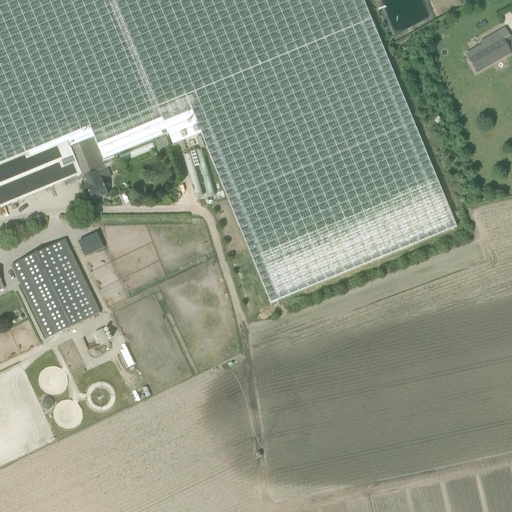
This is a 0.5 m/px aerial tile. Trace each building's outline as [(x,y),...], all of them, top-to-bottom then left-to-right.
[(363,0),(0,0),(0,164),(66,137),(71,148),(94,138),(107,168),(117,164),(114,157),(168,135),(173,147),(201,135),(271,304),(457,227),(363,0)] [(510,37),(505,29),(481,42),(483,45),(466,55),(469,59),(469,60),(476,73),(511,54),(504,40),(510,37)] [(159,152),(171,146),(166,136),(154,142),(159,152)] [(66,137),(0,164),(0,208),(65,182),(71,184),(84,179),(71,148),(66,137)] [(71,148),(84,179),(86,185),(92,200),(108,194),(103,181),(111,178),(107,168),(94,138),(71,148)] [(47,339),(100,314),(65,240),(11,266),(47,339)] [(95,332),(100,344),(110,341),(105,328),(95,332)] [(121,354),(127,367),(136,363),(130,351),(121,354)] [(132,377),(134,383),(139,381),(135,368),(125,372),(122,362),(116,364),(122,380),(132,377)] [(122,407),(147,396),(143,387),(118,398),(122,407)] [(44,409),(53,406),(50,398),(41,400),(44,409)]
